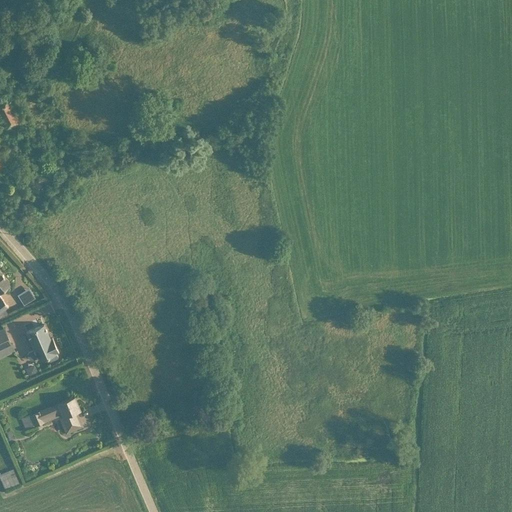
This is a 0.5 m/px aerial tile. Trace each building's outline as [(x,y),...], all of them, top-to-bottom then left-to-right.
[(23,125),(9,99),(0,103),(0,111),(11,131),(23,125)] [(0,292),(10,283),(0,271),(0,292)] [(0,317),(10,309),(4,301),(0,304),(0,317)] [(37,361),(58,352),(52,338),(50,339),(44,324),(25,331),(37,361)] [(0,359),(16,352),(5,329),(0,331),(0,359)] [(20,368),(22,374),(28,372),(26,366),(20,368)] [(80,410),(75,397),(39,411),(44,424),(59,417),(66,434),(83,427),(77,412),(80,410)] [(15,484),(8,466),(0,469),(0,489),(3,498),(16,492),(13,485),(15,484)]
